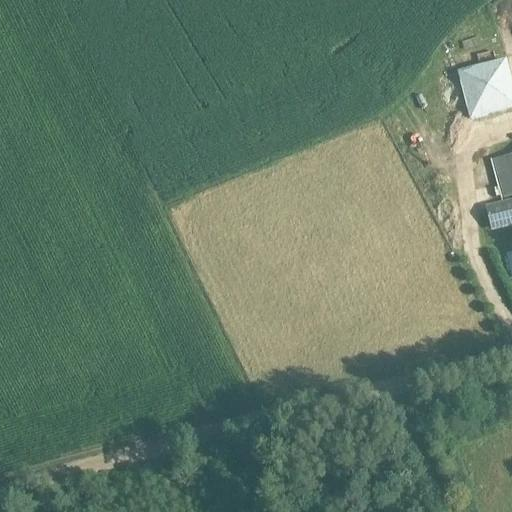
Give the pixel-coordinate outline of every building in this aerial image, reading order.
[(511,83),(506,61),(457,74),(470,123),(511,111),(511,83)] [(448,105),(459,102),(450,64),(438,67),(448,105)] [(425,122),(412,123),(413,144),(440,143),(439,133),(425,133),(425,122)] [(366,136),(373,159),(383,156),(376,133),(366,136)] [(511,198),(511,157),(491,163),(501,201),(511,198)] [(490,235),(511,228),(511,203),(483,211),(490,235)]
